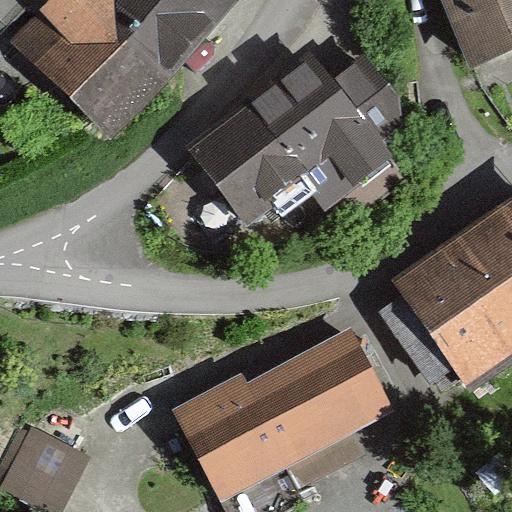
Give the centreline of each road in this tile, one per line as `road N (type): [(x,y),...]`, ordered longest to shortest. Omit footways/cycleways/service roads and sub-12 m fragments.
road 1 (residential): [(511,176),(486,186),(370,270),(317,286),(238,295),(145,291),(81,278),(43,257)]
road 2 (residential): [(292,0),(241,73),(134,187),(43,257)]
